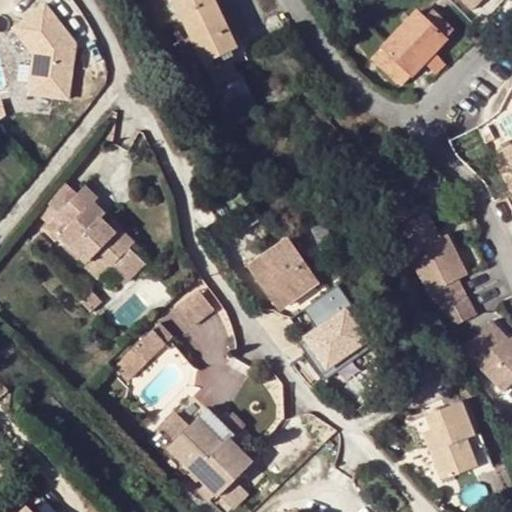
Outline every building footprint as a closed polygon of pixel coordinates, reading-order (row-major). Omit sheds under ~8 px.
[(171,0),(205,71),(227,61),(242,54),(241,48),(239,44),(234,46),(231,38),(213,0),(171,0)] [(461,0),(471,9),(479,0),(461,0)] [(42,3),(10,27),(30,54),(25,92),(64,98),(72,42),(42,3)] [(422,17),(415,11),(369,59),(398,86),(452,30),(430,9),(422,17)] [(232,72),(227,61),(205,71),(210,81),(232,72)] [(493,147),(496,152),(505,147),(502,142),(493,147)] [(511,143),(505,147),(496,152),(511,183),(511,143)] [(40,203),(54,215),(81,186),(67,173),(40,203)] [(85,262),(89,257),(103,271),(123,289),(149,264),(129,246),(134,240),(118,226),(114,230),(108,225),(100,218),(105,212),(92,200),(95,197),(83,184),(81,186),(54,215),(66,226),(57,236),(85,262)] [(396,204),(380,211),(389,228),(404,220),(396,204)] [(419,212),(404,220),(389,228),(432,311),(435,309),(444,327),(470,314),(452,278),(461,274),(440,233),(432,237),(419,212)] [(112,220),(108,225),(114,230),(118,226),(112,220)] [(325,273),(297,231),(247,264),(276,306),(279,304),(310,283),(325,273)] [(98,277),(103,271),(89,257),(85,262),(83,263),(98,277)] [(318,296),(310,283),(279,304),(287,317),(318,296)] [(314,328),(309,320),(299,327),(304,334),(314,328)] [(498,390),(511,377),(511,348),(485,321),(457,348),(498,390)] [(360,366),(352,352),(329,367),(349,397),(366,387),(354,369),(360,366)] [(229,394),(234,368),(199,361),(194,387),(229,394)] [(476,467),(466,439),(472,437),(458,401),(423,415),(429,429),(435,447),(428,450),(439,480),(476,467)] [(207,406),(192,422),(176,407),(153,431),(218,493),(250,459),(227,436),(232,430),(207,406)] [(421,432),(428,450),(435,447),(429,429),(421,432)] [(472,437),(466,439),(476,467),(478,472),(491,467),(479,434),(472,437)]
